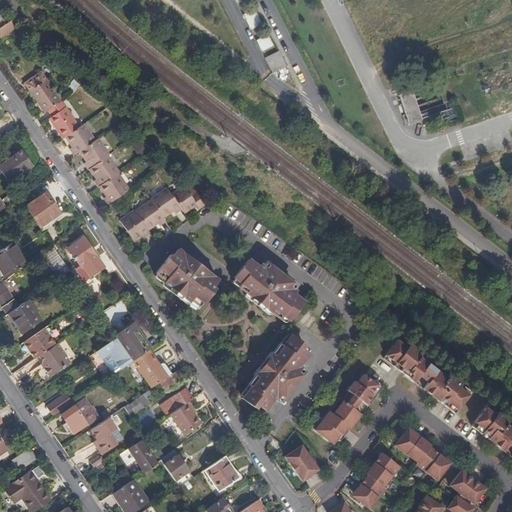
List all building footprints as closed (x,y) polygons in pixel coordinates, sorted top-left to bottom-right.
[(243,13),(249,29),(261,24),(256,9),(243,13)] [(0,29),(0,39),(2,42),(4,41),(22,29),(15,19),(0,29)] [(268,34),(256,38),(260,51),(273,46),(268,34)] [(10,50),(4,41),(2,42),(0,43),(0,48),(4,55),(10,50)] [(264,57),(272,73),(287,66),(278,50),(264,57)] [(44,80),(27,92),(46,121),(50,118),(63,110),(44,80)] [(422,118),(412,89),(400,95),(409,122),(422,118)] [(455,107),(442,111),(443,118),(451,116),(452,119),(458,117),(455,107)] [(80,135),(63,110),(50,118),(54,124),(50,126),(63,146),(67,143),(80,135)] [(87,130),(80,135),(67,143),(74,154),(71,156),(76,162),(82,158),(98,147),(87,130)] [(102,145),(98,147),(82,158),(88,167),(85,169),(90,177),(92,175),(111,162),(113,162),(102,145)] [(22,151),(0,166),(0,169),(2,173),(9,182),(33,166),(22,151)] [(122,179),(111,162),(92,175),(98,185),(94,188),(98,195),(101,192),(122,179)] [(133,196),(122,179),(101,192),(108,202),(105,204),(110,211),(133,196)] [(184,215),(195,208),(197,212),(206,206),(198,195),(192,200),(184,188),(171,198),(184,215)] [(47,192),(26,207),(36,222),(40,227),(60,213),(47,192)] [(153,206),(154,208),(165,223),(174,217),(176,220),(184,215),(171,198),(169,194),(153,206)] [(154,208),(137,219),(149,236),(159,229),(161,231),(167,227),(165,223),(154,208)] [(151,239),(149,236),(137,219),(136,217),(121,227),(136,248),(144,242),(144,244),(151,239)] [(75,243),(68,248),(81,266),(76,270),(83,280),(103,267),(86,240),(84,238),(75,243)] [(13,242),(0,249),(0,265),(7,276),(26,262),(13,242)] [(53,246),(42,253),(60,278),(61,277),(70,271),(53,246)] [(199,266),(182,252),(175,260),(173,259),(159,276),(168,283),(166,286),(190,306),(192,304),(201,311),(217,292),(216,290),(221,284),(204,270),(202,273),(197,268),(199,266)] [(289,285),(289,284),(285,280),(283,283),(279,280),(281,278),(271,270),(269,272),(264,268),(261,272),(250,264),(236,281),(243,287),(240,291),(281,324),(284,320),(291,325),(305,308),(304,307),(294,299),(298,295),(295,293),(291,290),(293,288),(289,285)] [(70,271),(61,277),(65,283),(74,277),(72,274),(70,271)] [(6,283),(4,279),(0,281),(0,304),(7,314),(8,313),(18,306),(3,284),(6,283)] [(42,320),(28,300),(18,306),(8,313),(22,334),(42,320)] [(367,318),(355,333),(364,340),(376,325),(367,318)] [(133,326),(116,337),(133,361),(149,350),(133,326)] [(29,352),(34,359),(38,356),(55,345),(45,332),(43,328),(22,342),(25,345),(26,344),(28,347),(27,349),(29,352)] [(110,354),(121,369),(133,361),(116,337),(105,345),(96,351),(102,360),(107,356),(110,354)] [(399,338),(382,360),(413,383),(416,379),(419,382),(420,382),(420,383),(421,384),(420,386),(420,387),(421,388),(422,389),(421,390),(454,414),(470,392),(438,368),(438,369),(429,362),(430,361),(399,338)] [(292,339),(283,350),(280,347),(272,357),(274,358),(257,378),(248,388),(251,391),(242,402),(253,411),(256,408),(263,413),(271,403),(273,405),(278,399),(281,402),(288,394),(285,392),(291,385),(293,386),(300,377),(299,377),(297,375),(302,369),(299,367),(307,356),(299,350),(301,347),(292,339)] [(27,349),(25,345),(22,342),(20,344),(27,354),(29,352),(27,349)] [(55,345),(38,356),(43,363),(45,366),(43,367),(49,376),(70,362),(57,343),(55,345)] [(161,367),(149,350),(133,361),(152,388),(165,379),(171,375),(164,365),(161,367)] [(102,360),(113,375),(121,369),(110,354),(107,356),(102,360)] [(174,373),(171,375),(165,379),(166,380),(161,383),(165,390),(170,386),(172,389),(181,383),(174,373)] [(334,447),(358,415),(358,414),(358,413),(359,412),(359,411),(358,410),(358,409),(358,408),(358,407),(358,406),(360,403),(365,406),(380,387),(372,380),(370,382),(361,375),(354,384),(351,382),(344,390),(347,392),(340,401),(337,398),(312,431),(334,447)] [(416,379),(413,383),(421,390),(422,389),(421,388),(420,387),(420,386),(421,384),(420,383),(420,382),(419,382),(416,379)] [(159,405),(167,416),(169,415),(189,402),(192,399),(184,388),(159,405)] [(150,391),(130,405),(136,413),(143,408),(140,405),(148,399),(146,397),(151,394),(150,391)] [(46,407),(53,416),(71,403),(65,394),(46,407)] [(85,398),(61,415),(66,422),(75,434),(99,418),(85,398)] [(189,402),(169,415),(183,436),(201,424),(194,414),(191,410),(193,409),(189,402)] [(136,413),(130,405),(125,408),(133,420),(138,417),(136,413)] [(511,424),(487,405),(470,427),(503,452),(503,451),(504,452),(505,452),(506,452),(507,452),(509,451),(510,451),(511,452),(511,457),(511,458),(511,424)] [(133,420),(134,421),(139,428),(142,433),(151,427),(142,414),(138,417),(133,420)] [(122,439),(108,418),(90,430),(99,442),(96,445),(102,453),(122,439)] [(75,434),(66,422),(64,424),(72,436),(75,434)] [(424,443),(407,429),(393,447),(405,456),(416,464),(414,466),(424,473),(425,473),(436,481),(449,464),(446,462),(428,448),(430,447),(424,443)] [(140,435),(158,461),(161,460),(160,459),(142,433),(140,435)] [(128,448),(144,472),(155,464),(139,441),(128,448)] [(295,476),(299,482),(316,470),(311,462),(309,463),(303,454),(304,453),(299,446),(283,457),(286,463),(295,476)] [(12,461),(19,471),(36,459),(29,449),(12,461)] [(164,464),(179,487),(193,478),(188,472),(189,471),(177,455),(173,450),(160,459),(161,460),(162,462),(164,464)] [(399,468),(381,454),(365,475),(366,477),(351,496),(357,502),(368,510),(377,499),(377,500),(391,482),(388,480),(391,478),(399,468)] [(224,457),(205,470),(219,491),(239,478),(224,457)] [(30,471),(4,489),(14,503),(22,498),(31,511),(49,500),(38,483),(36,484),(34,481),(43,475),(38,466),(31,471),(30,471)] [(484,488),(460,469),(448,485),(457,492),(464,497),(468,501),(472,503),(484,488)] [(115,481),(120,488),(131,480),(126,473),(115,481)] [(120,488),(112,493),(124,511),(130,511),(147,501),(132,480),(131,480),(120,488)] [(457,492),(454,495),(467,503),(468,501),(464,497),(457,492)] [(424,495),(412,511),(437,511),(441,506),(424,495)] [(454,495),(446,508),(452,511),(468,511),(472,507),(467,503),(454,495)] [(217,502),(205,510),(206,511),(232,511),(223,498),(217,502)] [(263,508),(258,500),(239,511),(263,511),(261,510),(263,508)] [(343,502),(328,511),(347,511),(348,510),(343,502)]
